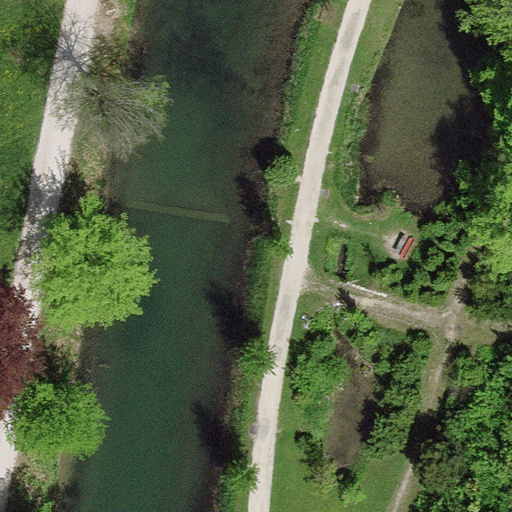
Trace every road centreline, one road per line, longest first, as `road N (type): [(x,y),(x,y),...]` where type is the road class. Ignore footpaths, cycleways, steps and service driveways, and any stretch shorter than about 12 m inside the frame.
road 1 (track): [(260,511),(267,414),(296,260),(324,123),(361,0)]
road 2 (track): [(0,419),(21,263),(89,0)]
road 3 (track): [(398,511),(511,169)]
road 4 (track): [(455,323),(324,287),(296,260)]
